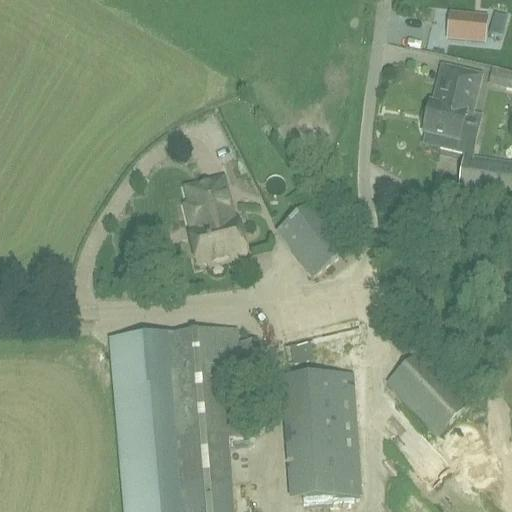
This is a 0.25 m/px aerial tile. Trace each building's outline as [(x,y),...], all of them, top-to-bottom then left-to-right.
[(486,20),(450,16),(447,40),(484,44),(486,20)] [(435,101),(472,110),(480,79),(443,70),(435,101)] [(472,110),(435,101),(434,107),(430,106),(429,110),(426,110),(423,113),(422,117),(421,121),(421,125),(422,129),(424,130),(423,134),(459,143),(459,142),(466,144),(464,159),(473,161),(475,145),(478,132),(462,128),(465,116),(471,117),(471,116),(472,110)] [(511,166),(473,161),(464,159),(458,197),(511,205),(511,166)] [(197,226),(201,228),(203,236),(190,239),(191,243),(189,245),(192,256),(195,257),(198,268),(223,261),(224,264),(245,259),(236,224),(232,225),(222,183),(187,192),(191,209),(187,210),(191,227),(197,226)] [(353,253),(305,188),(289,201),(300,217),(276,235),(312,283),(353,253)] [(348,307),(285,311),(288,348),(292,347),(332,345),(333,363),(351,362),(348,307)] [(231,511),(226,441),(246,440),(239,365),(254,364),(253,345),(238,346),(237,333),(115,343),(128,511),(231,511)] [(422,353),(387,388),(438,439),(473,403),(422,353)] [(294,383),(303,503),(361,499),(353,379),(294,383)]
